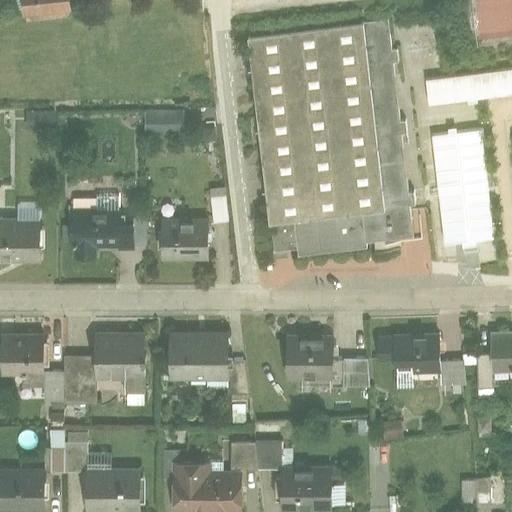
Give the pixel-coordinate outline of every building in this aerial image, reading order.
[(20,0),(22,19),(69,15),(67,0),(20,0)] [(390,18),(246,35),(267,217),(290,215),(295,254),(365,245),(364,239),(411,233),(407,201),(424,199),(419,161),(407,162),(390,18)] [(511,66),(426,78),(429,101),(511,90),(511,66)] [(22,114),(23,130),(53,129),(53,112),(22,114)] [(144,113),(143,135),(183,135),(184,114),(144,113)] [(494,233),(481,127),(434,133),(447,239),(494,233)] [(207,190),(211,219),(226,217),(223,188),(207,190)] [(67,196),(68,260),(98,259),(98,248),(145,247),(145,211),(131,211),(132,232),(117,232),(117,195),(67,196)] [(160,247),(160,257),(205,257),(205,213),(160,213),(160,228),(154,228),(154,247),(160,247)] [(0,214),(0,255),(42,256),(42,215),(0,214)] [(94,351),(94,376),(123,376),(123,390),(142,390),(142,327),(94,327),(94,351)] [(226,327),(167,327),(167,377),(226,376),(226,358),(226,327)] [(511,327),(489,329),(490,352),(490,369),(511,368),(511,327)] [(42,329),(0,328),(0,371),(23,371),(23,383),(41,383),(41,368),(42,329)] [(438,328),(392,329),(392,332),(377,332),(378,358),(394,358),(395,385),(412,385),(412,369),(439,369),(438,357),(438,328)] [(331,330),(284,330),(283,376),(300,376),(300,385),(341,386),(341,384),(342,356),(330,356),(331,330)] [(61,351),(61,368),(61,400),(94,400),(94,376),(94,351),(61,351)] [(490,369),(490,352),(475,352),(476,383),(491,383),(490,369)] [(342,356),(341,384),(367,384),(366,355),(342,356)] [(463,357),(438,357),(439,369),(439,384),(463,383),(463,357)] [(243,358),(226,358),(226,376),(226,394),(246,394),(243,358)] [(61,368),(41,368),(41,383),(42,397),(52,400),(61,400),(61,368)] [(244,422),(243,402),(229,402),(229,423),(244,422)] [(489,414),(475,415),(476,434),(491,433),(489,414)] [(399,425),(381,427),(383,446),(401,444),(399,425)] [(63,472),(63,431),(63,429),(49,429),(49,472),(63,472)] [(84,472),(84,460),(84,431),(63,431),(63,472),(84,472)] [(280,468),(280,463),(279,440),(253,440),(253,443),(253,469),(280,468)] [(253,469),(253,443),(228,443),(229,469),(241,469),(253,469)] [(159,477),(171,476),(171,461),(178,460),(178,449),(159,449),(159,477)] [(84,511),(138,511),(138,502),(143,502),(143,476),(138,476),(138,466),(109,466),(109,460),(84,460),(84,472),(84,511)] [(241,469),(229,469),(208,470),(208,460),(178,460),(171,461),(171,476),(171,511),(240,511),(241,511),(241,469)] [(280,511),(330,511),(329,463),(280,463),(280,468),(280,511)] [(46,507),(45,466),(0,466),(0,507),(46,507)] [(503,505),(503,476),(489,476),(489,505),(503,505)] [(397,511),(396,497),(386,497),(387,511),(397,511)]
